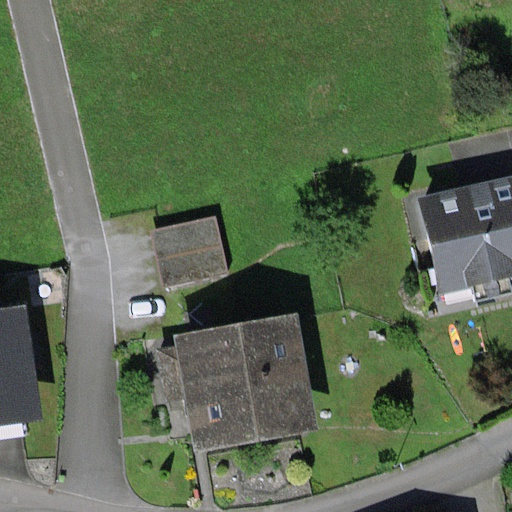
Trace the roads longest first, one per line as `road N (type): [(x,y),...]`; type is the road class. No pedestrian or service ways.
road 1 (residential): [(84,511),(86,260),(26,0)]
road 2 (residential): [(511,445),(394,497),(338,511)]
